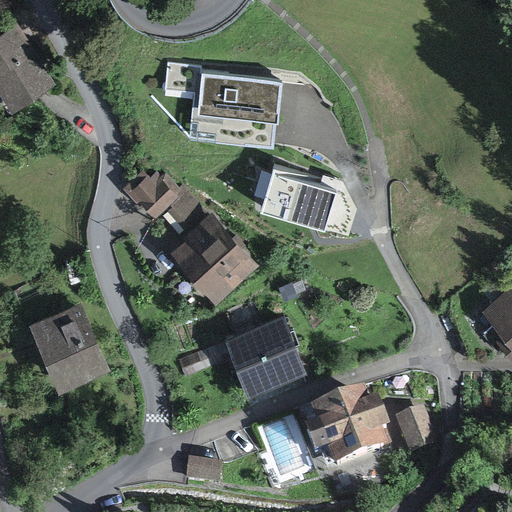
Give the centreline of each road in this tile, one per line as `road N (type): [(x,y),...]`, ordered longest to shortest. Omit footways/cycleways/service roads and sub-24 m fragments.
road 1 (residential): [(41,0),(102,121),(112,162),(99,240),(106,282),(149,372),(154,448)]
road 2 (residential): [(154,448),(436,353)]
road 3 (residential): [(436,353),(377,217),(373,151)]
road 4 (residential): [(403,511),(448,474),(448,389),(436,353)]
road 5 (residential): [(232,0),(208,20),(178,26),(150,20),(127,0)]
